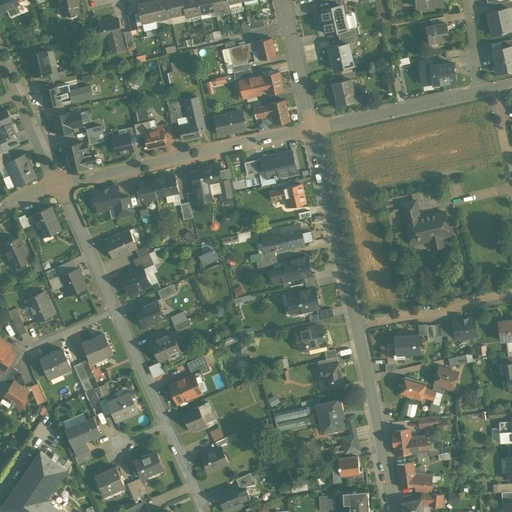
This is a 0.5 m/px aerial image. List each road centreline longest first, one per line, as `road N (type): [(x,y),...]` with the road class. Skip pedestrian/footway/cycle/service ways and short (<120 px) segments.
road 1 (residential): [(55,182),(311,126)]
road 2 (residential): [(357,325),(311,126)]
road 3 (residential): [(392,511),(357,325)]
road 4 (residential): [(311,126),(477,91)]
road 5 (residential): [(511,294),(357,325)]
road 6 (residential): [(117,308),(55,182)]
road 7 (residential): [(311,126),(282,0)]
road 8 (residential): [(167,423),(117,308)]
